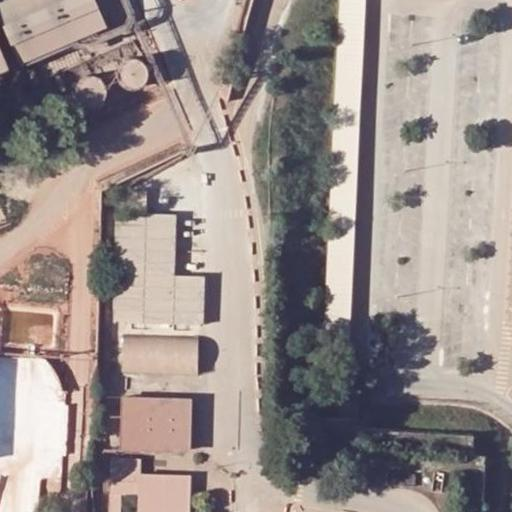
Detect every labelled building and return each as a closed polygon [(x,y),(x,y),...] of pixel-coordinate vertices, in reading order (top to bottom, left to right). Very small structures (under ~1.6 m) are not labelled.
[(93,0),(2,0),(0,1),(0,13),(19,62),(104,27),(93,0)] [(340,0),(319,397),(345,397),(365,0),(340,0)] [(118,68),(118,71),(118,75),(119,78),(120,82),(123,85),(126,87),(129,88),(133,89),(136,89),(140,88),(143,86),(146,83),(148,80),(149,77),(150,72),(149,68),(148,65),(145,62),(143,59),(139,58),(136,57),(132,57),(128,58),(125,59),(122,61),(120,64),(118,68)] [(77,85),(76,88),(76,92),(77,96),(79,99),(81,102),(84,104),(88,105),(91,106),(95,106),(99,105),(102,103),(104,101),(107,98),(108,94),(108,89),(108,85),(106,82),(104,79),(101,77),(98,75),(94,74),(91,74),(87,75),(84,76),(81,79),(79,81),(77,85)] [(180,272),(181,212),(119,211),(117,321),(208,322),(208,273),(180,272)] [(198,339),(122,337),(120,375),(196,377),(198,339)] [(190,452),(191,398),(120,396),(118,449),(190,452)] [(185,511),(186,480),(107,478),(107,495),(138,496),(137,511),(185,511)]
